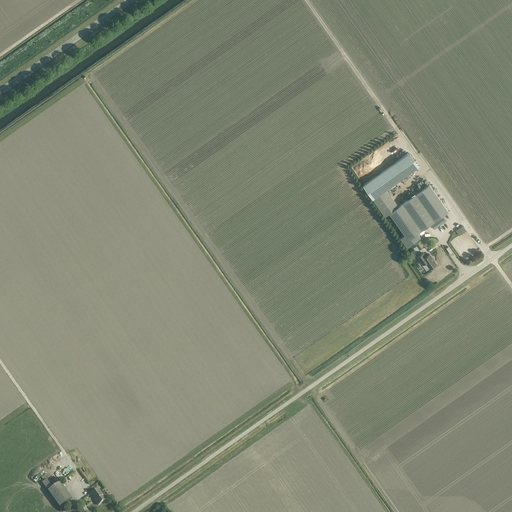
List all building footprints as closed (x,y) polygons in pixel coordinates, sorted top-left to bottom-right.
[(363,185),(385,216),(389,213),(405,235),(400,238),(407,247),(414,242),(413,241),(415,240),(415,241),(420,237),(417,233),(448,211),(429,184),(398,206),(386,189),(417,167),(407,153),(363,185)] [(432,225),(434,228),(446,220),(444,217),(432,225)] [(466,231),(462,226),(456,231),(459,235),(466,231)] [(426,263),(430,269),(437,264),(430,254),(426,257),(423,253),(417,257),(423,265),(426,263)] [(48,491),(60,508),(72,499),(60,482),(52,488),(46,480),(42,483),(48,491)] [(106,500),(99,489),(91,495),(98,505),(106,500)]
